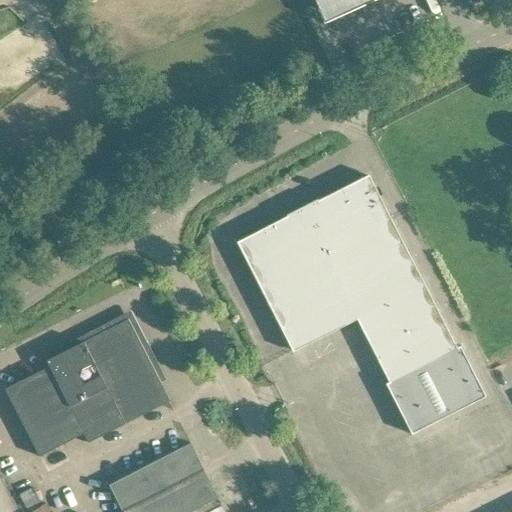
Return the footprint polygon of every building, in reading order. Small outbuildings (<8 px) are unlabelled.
[(313,0),(317,8),(316,8),(324,25),(378,0),(313,0)] [(369,175),(325,198),(438,420),(486,396),(461,347),(457,349),(369,175)] [(287,216),(281,219),(337,329),(357,319),(390,383),(386,385),(412,434),(438,420),(325,198),(319,201),(318,199),(286,215),(287,216)] [(337,329),(281,219),(237,242),(293,352),(337,329)] [(5,389),(14,407),(41,457),(84,433),(89,442),(170,401),(128,319),(47,361),(49,366),(5,389)] [(191,443),(173,452),(108,485),(121,511),(190,511),(218,498),(191,443)]
